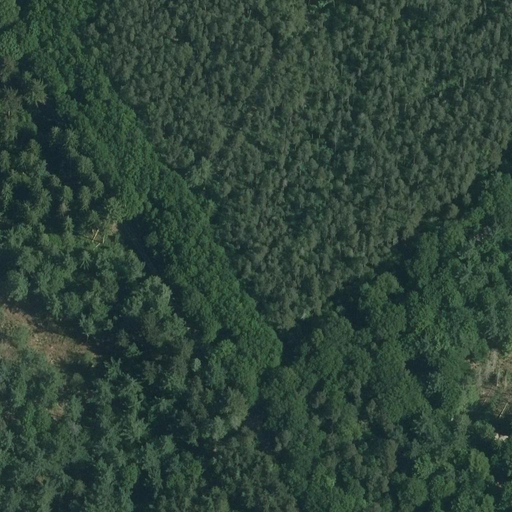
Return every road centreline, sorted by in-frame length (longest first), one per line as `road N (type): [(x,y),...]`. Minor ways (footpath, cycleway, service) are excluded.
road 1 (track): [(0,27),(254,425),(296,511)]
road 2 (track): [(136,243),(188,198),(253,100),(335,0)]
road 3 (track): [(150,511),(332,356)]
road 4 (track): [(332,356),(511,207)]
